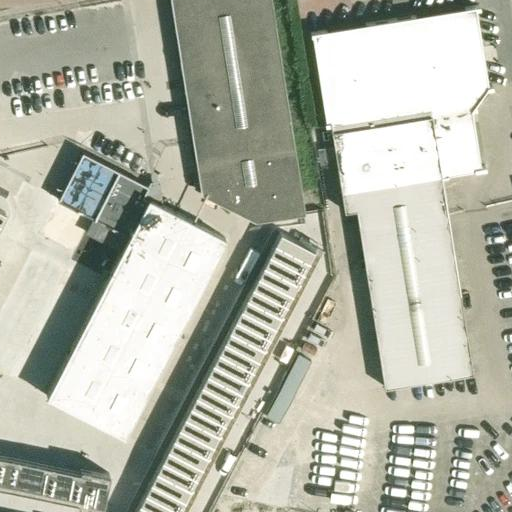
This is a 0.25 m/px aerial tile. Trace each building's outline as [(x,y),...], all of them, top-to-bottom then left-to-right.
[(171,0),(201,195),(256,220),(303,212),(269,0),(171,0)] [(479,6),(310,33),(311,36),(316,36),(333,146),(337,165),(344,211),(356,210),(385,387),(473,373),(442,176),(433,117),(471,111),(479,110),(478,107),(473,108),(488,89),(492,88),(492,85),(487,85),(475,10),(480,9),(479,6)] [(120,250),(45,396),(123,434),(224,237),(160,204),(142,195),(148,185),(82,151),(57,199),(93,218),(85,232),(120,250)] [(279,231),(132,511),(178,511),(315,250),(297,240),(279,231)] [(0,479),(83,498),(82,500),(98,503),(105,472),(76,466),(76,469),(0,453),(0,479)]
